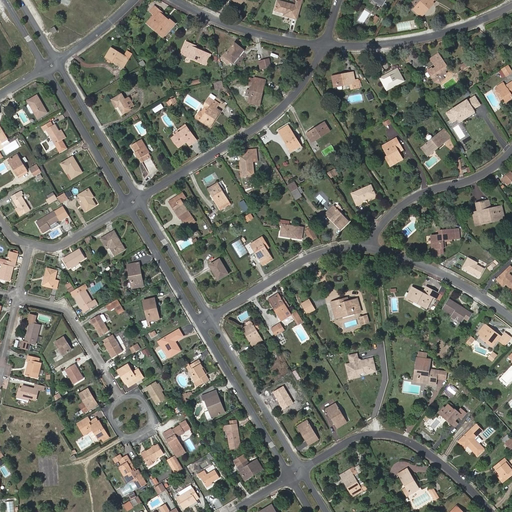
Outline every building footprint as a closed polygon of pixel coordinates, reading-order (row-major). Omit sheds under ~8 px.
[(284,15),(297,19),(302,1),(299,0),(296,0),(295,6),(277,1),(275,11),(284,13),(284,15)] [(421,17),(434,4),(432,2),(434,0),(413,0),(412,2),(416,7),(414,9),(421,17)] [(163,37),(174,24),(170,20),(169,21),(164,16),(163,16),(162,15),(163,13),(154,6),(150,11),(154,15),(150,19),(154,22),(151,26),(163,37)] [(186,42),(181,54),(192,59),(193,57),(185,53),(189,44),(186,42)] [(233,63),(237,58),(243,50),(235,43),(226,53),(223,55),(231,61),(233,63)] [(192,59),(207,65),(211,56),(195,49),(196,47),(189,44),(185,53),(193,57),(192,59)] [(127,52),(124,56),(111,49),(107,55),(114,59),(112,61),(123,67),(130,54),(127,52)] [(446,73),(445,72),(449,69),(438,54),(431,59),(436,67),(433,70),(432,68),(428,71),(435,81),(439,78),(440,81),(444,79),(442,76),(446,73)] [(228,64),(231,61),(223,55),(221,58),(228,64)] [(261,70),(268,68),(266,60),(259,62),(261,70)] [(464,71),(470,67),(467,62),(461,65),(464,71)] [(507,75),(507,76),(511,72),(511,68),(509,64),(503,68),(507,75)] [(387,89),(403,81),(397,70),(381,78),(387,89)] [(359,83),(355,83),(353,73),(332,77),(334,85),(342,83),(342,86),(351,84),(354,84),(354,89),(359,88),(359,83)] [(262,96),(264,88),(261,87),(263,80),(254,78),(254,79),(249,78),(248,83),(253,84),(252,87),(249,100),(257,103),(259,95),(262,96)] [(511,97),(510,95),(511,93),(511,82),(505,86),(503,83),(496,87),(499,91),(495,93),(497,96),(501,94),(504,99),(506,102),(511,97)] [(128,107),(125,101),(121,95),(112,100),(116,107),(118,106),(123,114),(130,110),(128,107)] [(249,103),(260,106),(262,96),(259,95),(257,103),(249,100),(249,103)] [(38,119),(47,113),(37,96),(28,101),(30,104),(28,105),(27,107),(31,113),(32,114),(34,112),(38,119)] [(220,112),(216,109),(219,104),(210,97),(206,103),(210,106),(207,111),(204,109),(202,113),(200,112),(196,118),(201,121),(202,120),(209,125),(213,118),(215,119),(220,112)] [(469,113),(470,115),(475,112),(473,110),(480,105),(475,97),(468,101),(467,101),(447,114),(452,123),(457,120),(469,113)] [(457,120),(459,123),(475,113),(475,112),(470,115),(469,113),(457,120)] [(63,139),(59,131),(55,125),(53,126),(51,123),(43,127),(45,131),(47,130),(55,144),(56,144),(58,147),(60,148),(64,145),(65,143),(63,139)] [(307,134),(313,143),(330,132),(324,123),(307,134)] [(182,143),(186,140),(193,135),(186,125),(180,129),(181,131),(179,133),(175,136),(172,138),(178,148),(183,145),(182,143)] [(290,152),(300,146),(288,126),(279,131),(287,145),(286,145),(290,152)] [(447,141),(451,138),(444,130),(440,133),(447,141)] [(434,151),(447,141),(440,133),(433,139),(430,136),(428,136),(427,137),(426,139),(429,142),(423,147),(428,154),(433,150),(434,151)] [(187,142),(190,146),(197,141),(193,135),(186,140),(182,143),(183,145),(187,142)] [(402,159),(399,153),(396,149),(401,147),(396,139),(383,147),(388,156),(391,161),(395,158),(398,162),(402,159)] [(148,153),(149,153),(141,140),(131,146),(133,149),(135,152),(137,155),(136,156),(138,160),(139,159),(141,163),(150,157),(148,153)] [(421,148),(428,156),(434,151),(433,150),(428,154),(423,147),(421,148)] [(252,162),(257,161),(256,150),(244,151),(244,156),(240,156),(243,177),(247,177),(247,179),(253,179),(253,176),(254,176),(252,162)] [(17,176),(27,170),(17,155),(9,159),(14,168),(13,168),(17,176)] [(385,158),(390,167),(398,162),(395,158),(391,161),(388,156),(385,158)] [(72,179),(82,172),(73,157),(61,164),(67,174),(69,173),(72,179)] [(34,177),(42,172),(39,166),(31,170),(34,177)] [(330,179),(336,176),(333,171),(327,174),(330,179)] [(508,186),(511,181),(511,180),(507,175),(502,180),(508,186)] [(287,186),(289,189),(291,193),(298,188),(294,182),(287,186)] [(220,210),(230,204),(217,184),(211,188),(215,195),(213,197),(220,210)] [(357,203),(375,195),(371,186),(353,194),(357,203)] [(298,188),(291,193),(293,197),(297,194),(302,191),(300,187),(298,188)] [(88,211),(96,205),(92,198),(94,197),(89,189),(78,195),(80,198),(88,211)] [(61,203),(69,199),(65,193),(58,197),(58,198),(61,203)] [(180,219),(181,218),(183,222),(191,217),(181,201),(185,198),(183,194),(172,201),(176,208),(174,209),(180,219)] [(20,216),(30,210),(21,195),(13,200),(17,207),(19,210),(17,211),(20,216)] [(85,212),(88,211),(80,198),(78,200),(85,212)] [(58,208),(61,206),(57,199),(51,203),(49,204),(51,208),(56,205),(58,208)] [(240,202),(246,211),(250,208),(245,200),(240,202)] [(500,217),(498,208),(491,209),(486,210),(485,202),(476,204),(478,212),(473,213),(475,226),(484,224),(484,221),(500,217)] [(341,229),(348,222),(340,213),(342,210),(340,208),(337,205),(334,208),(333,207),(327,212),(333,218),(332,220),(341,229)] [(484,224),(504,219),(501,207),(498,208),(500,217),(484,221),(484,224)] [(50,226),(48,224),(55,220),(56,222),(60,220),(55,211),(36,222),(43,233),(51,228),(50,226)] [(186,227),(194,222),(191,217),(183,222),(186,227)] [(289,237),(301,239),(303,228),(289,226),(289,222),(281,221),(280,225),(283,226),(281,233),(289,234),(289,237)] [(312,242),(317,238),(311,228),(307,230),(305,231),(312,242)] [(443,254),(443,249),(442,240),(452,239),(455,239),(454,230),(439,231),(439,235),(431,236),(432,249),(434,249),(434,256),(440,255),(440,254),(443,254)] [(115,256),(125,250),(114,232),(101,239),(107,249),(110,248),(115,256)] [(88,245),(94,241),(91,235),(85,239),(88,245)] [(272,259),(267,250),(264,247),(267,245),(263,238),(253,243),(257,250),(255,251),(263,265),(272,259)] [(240,258),(249,253),(241,239),(232,244),(240,258)] [(443,249),(446,248),(446,242),(452,242),(452,239),(442,240),(443,249)] [(72,267),(79,263),(86,259),(80,249),(63,259),(68,269),(72,267)] [(463,268),(481,277),(487,266),(469,257),(463,268)] [(0,272),(0,278),(9,281),(13,266),(14,266),(15,262),(9,261),(5,259),(4,263),(2,263),(0,272)] [(218,280),(228,274),(220,260),(210,266),(218,280)] [(139,264),(128,266),(133,288),(143,286),(139,264)] [(511,276),(509,273),(511,269),(511,267),(510,266),(496,280),(503,287),(506,284),(511,290),(511,276)] [(58,280),(54,279),(56,270),(46,268),(44,276),(45,277),(43,285),(56,288),(58,280)] [(427,309),(433,297),(435,292),(426,287),(423,293),(412,287),(406,298),(427,309)] [(94,306),(92,301),(85,290),(75,296),(84,312),(94,306)] [(282,321),(291,315),(286,308),(289,307),(283,298),(281,299),(278,294),(268,300),(271,304),(273,303),(277,309),(275,311),(282,321)] [(149,321),(159,319),(155,299),(144,301),(148,321),(149,321)] [(341,315),(353,311),(353,314),(360,312),(357,299),(348,302),(343,303),(342,300),(332,303),(336,319),(342,318),(341,315)] [(118,310),(122,308),(118,300),(107,306),(110,311),(116,307),(118,310)] [(304,307),(308,314),(315,310),(309,300),(308,301),(310,304),(304,307)] [(468,321),(472,314),(449,300),(444,309),(453,315),(452,317),(461,322),(464,318),(468,321)] [(100,336),(109,332),(100,315),(91,320),(96,328),(97,330),(100,336)] [(297,326),(303,323),(300,318),(296,320),(292,315),(291,315),(297,326)] [(24,340),(34,343),(39,324),(29,321),(24,340)] [(258,344),(262,341),(257,332),(260,330),(256,324),(253,326),(252,324),(245,328),(249,335),(247,337),(255,350),(257,351),(261,349),(258,344)] [(276,335),(282,332),(279,325),(273,329),(276,335)] [(493,348),(502,337),(497,334),(496,335),(491,331),(492,330),(485,325),(478,334),(481,336),(480,338),(493,348)] [(181,351),(175,342),(183,337),(179,330),(162,340),(171,357),(181,351)] [(511,339),(505,334),(502,338),(507,343),(511,339)] [(119,345),(124,343),(120,336),(115,339),(113,335),(104,340),(106,343),(110,350),(109,350),(114,358),(123,352),(119,345)] [(69,345),(68,346),(66,342),(67,341),(64,337),(55,342),(63,355),(72,350),(69,345)] [(504,347),(507,343),(502,338),(499,342),(504,347)] [(169,358),(171,357),(162,340),(158,342),(162,349),(165,351),(169,358)] [(144,350),(147,356),(152,353),(148,347),(144,350)] [(494,361),(499,355),(494,351),(490,358),(494,361)] [(351,362),(347,363),(350,379),(363,377),(363,375),(378,372),(375,357),(361,360),(359,352),(349,354),(351,362)] [(24,375),(37,378),(40,363),(35,361),(36,357),(27,355),(26,359),(28,359),(30,360),(29,366),(29,370),(25,369),(24,375)] [(419,359),(417,358),(416,365),(418,365),(417,377),(427,379),(427,384),(436,385),(436,379),(445,380),(446,372),(429,370),(430,360),(426,360),(419,359)] [(209,380),(202,369),(203,368),(198,360),(190,366),(195,375),(192,377),(194,382),(196,381),(199,385),(209,380)] [(188,363),(185,365),(192,377),(195,375),(190,366),(188,363)] [(74,384),(83,379),(75,365),(66,370),(74,384)] [(416,365),(414,382),(427,384),(427,379),(417,377),(418,365),(416,365)] [(135,379),(132,374),(128,366),(118,372),(120,376),(122,375),(127,384),(126,384),(128,388),(140,380),(138,377),(135,379)] [(140,380),(142,379),(138,371),(132,374),(135,379),(138,377),(140,380)] [(161,392),(157,385),(155,382),(146,388),(157,405),(166,400),(161,392)] [(28,397),(35,399),(38,389),(43,390),(44,385),(35,383),(34,388),(21,384),(21,387),(19,394),(28,397)] [(16,396),(28,399),(28,397),(19,394),(21,387),(18,386),(16,396)] [(84,412),(96,405),(94,402),(95,402),(92,397),(91,397),(89,394),(90,393),(88,389),(79,394),(83,401),(78,404),(81,409),(83,409),(84,412)] [(218,404),(220,403),(217,395),(211,398),(210,394),(202,397),(203,401),(205,400),(207,399),(210,408),(208,408),(212,417),(222,413),(218,404)] [(337,429),(347,423),(336,404),(329,408),(333,416),(330,417),(337,429)] [(175,409),(177,413),(184,409),(182,405),(175,409)] [(461,409),(458,413),(455,410),(455,411),(448,405),(445,409),(441,413),(449,420),(448,421),(452,425),(455,422),(459,417),(461,419),(466,414),(461,409)] [(444,408),(439,413),(448,421),(449,420),(441,413),(445,409),(444,408)] [(87,416),(76,423),(79,427),(90,421),(87,416)] [(103,428),(102,429),(97,421),(95,418),(90,421),(79,427),(83,435),(92,430),(97,438),(102,435),(104,438),(108,436),(103,428)] [(186,453),(177,438),(185,433),(184,431),(190,427),(186,420),(180,424),(180,425),(173,430),(172,429),(163,433),(177,458),(186,453)] [(309,446),(318,440),(307,421),(300,425),(304,433),(302,434),(309,446)] [(485,449),(480,444),(483,441),(478,436),(483,431),(477,424),(459,442),(466,449),(469,446),(478,456),(485,449)] [(237,435),(238,435),(237,425),(231,426),(226,426),(227,431),(230,449),(240,448),(240,443),(238,443),(237,435)] [(153,462),(152,460),(164,453),(158,444),(142,453),(149,465),(153,462)] [(209,453),(191,463),(196,472),(204,467),(208,473),(217,468),(209,453)] [(140,487),(146,483),(138,470),(134,472),(133,469),(134,468),(130,461),(129,461),(125,456),(122,458),(120,455),(113,458),(115,462),(119,460),(122,465),(121,466),(125,473),(124,474),(128,482),(133,479),(134,480),(136,479),(140,487)] [(234,460),(238,467),(247,462),(244,455),(234,460)] [(180,470),(182,469),(175,456),(172,458),(180,470)] [(175,473),(180,470),(172,458),(168,460),(175,473)] [(511,473),(510,471),(511,470),(506,465),(508,464),(505,460),(499,465),(501,468),(497,471),(500,474),(502,477),(500,479),(503,483),(511,474),(511,473)] [(253,472),(254,475),(262,470),(257,461),(249,465),(247,462),(238,467),(240,471),(244,478),(253,472)] [(193,478),(196,476),(190,466),(187,467),(193,478)] [(355,469),(354,468),(340,476),(353,497),(367,489),(363,483),(359,486),(354,477),(358,475),(357,473),(355,469)] [(398,474),(401,478),(409,473),(407,469),(398,474)] [(206,486),(212,483),(219,478),(214,470),(206,474),(204,471),(198,475),(200,479),(201,479),(206,486)] [(414,485),(416,484),(409,473),(401,478),(407,488),(410,495),(417,490),(414,485)] [(158,495),(165,491),(161,484),(154,488),(158,495)] [(195,501),(198,499),(193,489),(189,491),(185,493),(186,495),(181,497),(180,496),(177,498),(183,509),(190,505),(189,504),(191,503),(192,504),(196,502),(195,501)] [(434,501),(439,499),(433,489),(429,491),(434,501)] [(130,500),(124,504),(128,511),(135,507),(130,500)]
